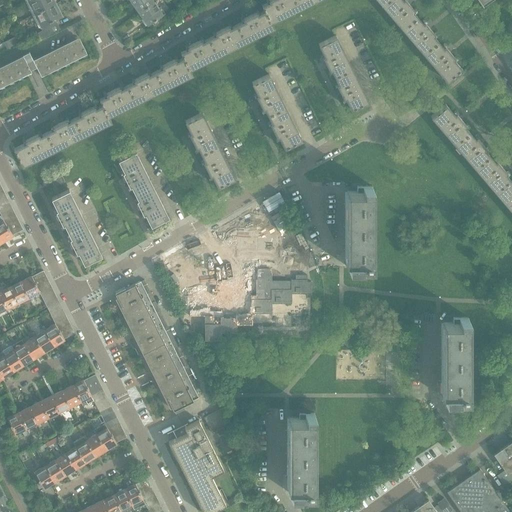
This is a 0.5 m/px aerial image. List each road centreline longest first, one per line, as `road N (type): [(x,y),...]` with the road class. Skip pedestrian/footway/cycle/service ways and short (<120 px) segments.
road 1 (residential): [(68,296),(384,119)]
road 2 (residential): [(375,511),(511,417)]
road 3 (residential): [(0,131),(118,63)]
road 4 (residential): [(118,63),(227,0)]
